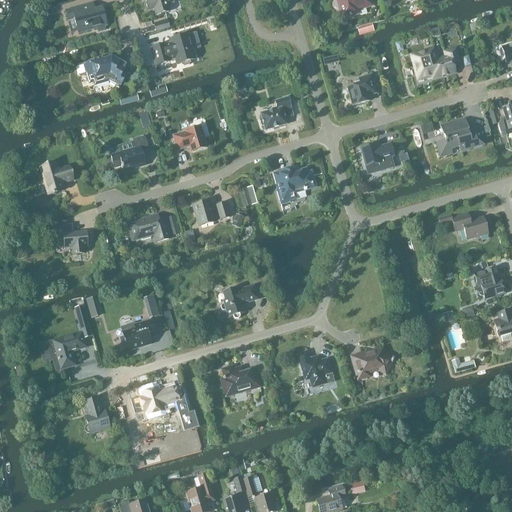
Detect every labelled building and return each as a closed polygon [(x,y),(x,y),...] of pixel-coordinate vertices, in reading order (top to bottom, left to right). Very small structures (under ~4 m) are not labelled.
[(169,12),(166,3),(173,1),(172,0),(144,0),(148,11),(155,9),(157,15),(169,12)] [(372,7),(370,0),(336,0),(337,1),(336,2),(334,3),(334,6),(334,8),(336,9),(338,10),(341,9),(344,19),(349,17),(349,18),(351,17),(359,15),(358,11),(372,7)] [(74,9),(65,12),(67,22),(76,19),(80,32),(86,30),(87,32),(97,29),(98,31),(105,29),(104,27),(106,26),(102,9),(91,12),(89,5),(74,9)] [(167,21),(154,25),(156,32),(170,28),(167,21)] [(357,29),(360,36),(374,32),(372,24),(357,29)] [(438,29),(430,31),(432,38),(440,36),(438,29)] [(192,52),(188,35),(169,40),(170,44),(165,46),(164,45),(150,49),(155,66),(169,62),(169,61),(175,60),(176,65),(181,64),(182,66),(184,67),(189,65),(190,64),(190,62),(195,60),(194,58),(195,56),(194,53),(192,52)] [(500,51),(500,52),(501,57),(503,58),(504,57),(506,63),(511,61),(511,63),(511,45),(502,49),(502,50),(500,51)] [(446,59),(438,62),(434,48),(409,55),(416,82),(434,77),(448,73),(448,75),(455,73),(452,64),(459,62),(455,50),(445,53),(446,59)] [(143,55),(147,71),(152,69),(147,53),(143,55)] [(82,65),(73,67),(75,75),(80,77),(87,75),(88,79),(89,82),(90,83),(93,82),(108,78),(110,83),(115,86),(117,83),(123,86),(129,75),(123,72),(126,67),(126,66),(125,65),(115,59),(115,60),(112,58),(107,60),(106,59),(84,65),(83,66),(82,65)] [(150,72),(147,77),(152,81),(155,75),(150,72)] [(182,80),(185,87),(200,82),(197,75),(182,80)] [(352,106),(370,101),(367,91),(374,89),(370,76),(359,80),(360,84),(347,88),(352,106)] [(120,107),(139,102),(137,93),(118,98),(120,107)] [(265,131),(286,125),(285,119),(292,117),(290,107),(288,99),(275,102),(277,110),(261,115),(262,120),(261,120),(262,127),(264,126),(265,131)] [(511,103),(508,105),(508,107),(503,109),(508,130),(511,128),(511,103)] [(488,110),(492,125),(499,123),(494,108),(488,110)] [(148,114),(139,116),(143,129),(151,126),(148,114)] [(468,132),(464,120),(440,127),(444,141),(436,143),(440,158),(452,155),(450,150),(459,148),(460,152),(484,145),(479,128),(468,132)] [(206,148),(201,128),(185,132),(185,133),(173,137),(177,151),(186,148),(185,147),(189,146),(191,153),(206,148)] [(138,168),(145,166),(141,153),(148,151),(144,137),(133,140),(135,150),(110,157),(113,169),(121,167),(122,169),(123,169),(124,172),(134,169),(134,168),(138,167),(138,168)] [(375,146),(361,150),(366,168),(368,175),(393,168),(390,158),(393,157),(390,145),(376,149),(375,146)] [(406,154),(398,156),(400,162),(408,160),(406,154)] [(55,164),(40,168),(42,175),(48,196),(53,194),(54,195),(56,195),(56,193),(63,191),(62,188),(63,188),(65,184),(65,183),(73,181),(69,168),(57,171),(57,170),(55,164)] [(297,172),(296,168),(290,170),(290,169),(289,170),(290,173),(287,174),(286,171),(285,171),(273,175),(277,191),(276,191),(280,205),(288,203),(288,202),(294,200),(292,194),(304,190),(304,191),(310,190),(312,189),(314,187),(314,185),(314,183),(311,172),(307,173),(306,169),(297,172)] [(252,187),(239,191),(244,208),(257,205),(252,187)] [(211,209),(209,202),(193,206),(199,228),(215,223),(214,219),(219,217),(220,221),(230,218),(226,203),(216,206),(216,207),(211,209)] [(235,215),(231,226),(239,229),(243,218),(235,215)] [(470,223),(467,215),(451,220),(455,233),(464,231),(467,241),(488,235),(483,219),(470,223)] [(169,237),(165,220),(159,222),(157,216),(126,224),(131,242),(141,239),(142,241),(151,239),(150,236),(154,235),(156,242),(165,239),(165,238),(169,237)] [(174,217),(167,219),(172,237),(179,235),(174,217)] [(73,234),(72,225),(55,227),(57,241),(64,240),(64,249),(72,248),(73,255),(84,254),(83,247),(87,247),(86,233),(73,234)] [(478,286),(480,286),(481,288),(480,289),(478,291),(478,293),(479,296),(480,297),(484,297),(484,300),(505,295),(501,280),(499,280),(496,269),(475,276),(478,286)] [(258,300),(254,286),(254,287),(250,288),(249,288),(238,291),(237,289),(223,293),(225,301),(223,302),(224,304),(223,305),(221,306),(221,308),(221,310),(222,310),(224,311),(226,311),(228,318),(233,316),(233,318),(234,319),(236,320),(237,319),(239,318),(239,316),(238,315),(244,313),(242,304),(245,303),(246,304),(258,300)] [(95,299),(88,301),(90,310),(98,308),(95,299)] [(156,305),(147,308),(150,319),(159,316),(156,305)] [(81,307),(73,309),(76,319),(84,317),(81,307)] [(511,316),(510,311),(497,315),(499,320),(494,322),(497,333),(499,332),(500,338),(510,335),(511,340),(511,316)] [(452,313),(442,316),(444,324),(454,322),(452,313)] [(29,326),(35,324),(32,316),(26,318),(27,319),(29,326)] [(125,348),(127,352),(151,345),(149,336),(156,334),(152,322),(121,333),(123,338),(120,339),(123,349),(125,348)] [(53,342),(39,346),(43,362),(52,360),(56,374),(76,368),(75,366),(71,352),(86,348),(82,333),(64,339),(53,342)] [(385,354),(384,348),(376,350),(377,352),(370,354),(369,352),(362,355),(362,357),(361,357),(360,357),(360,358),(356,359),(356,358),(354,359),(359,377),(368,375),(368,373),(377,370),(385,375),(393,361),(392,360),(393,358),(385,354)] [(307,353),(297,355),(305,381),(310,380),(312,385),(313,386),(315,387),(317,387),(326,385),(333,382),(331,374),(327,360),(319,362),(318,358),(311,360),(307,358),(308,356),(307,353)] [(455,374),(461,372),(458,364),(452,365),(455,374)] [(242,372),(242,370),(240,369),(239,369),(233,370),(231,369),(226,369),(224,371),(222,372),(224,378),(223,378),(223,380),(220,381),(225,398),(235,395),(234,392),(245,389),(246,392),(260,388),(255,369),(242,372)] [(159,395),(158,389),(141,394),(143,398),(138,399),(137,401),(140,411),(142,413),(147,411),(148,416),(164,411),(163,407),(179,402),(176,390),(159,395)] [(104,421),(98,399),(84,403),(88,416),(85,417),(88,426),(87,426),(85,428),(85,430),(85,432),(87,433),(89,434),(90,434),(109,429),(107,420),(104,421)] [(135,445),(130,430),(123,432),(127,447),(135,445)] [(190,511),(209,511),(205,495),(212,492),(207,475),(198,478),(201,489),(186,494),(190,511)] [(237,494),(245,492),(241,478),(233,481),(237,494)] [(248,498),(256,496),(251,479),(243,481),(248,498)] [(330,498),(317,501),(319,511),(340,511),(342,511),(339,499),(345,497),(342,487),(328,491),(330,498)] [(258,511),(275,511),(272,503),(274,502),(272,494),(255,499),(258,511)] [(225,511),(242,511),(240,504),(242,504),(240,496),(223,501),(225,511)] [(114,501),(106,503),(108,509),(116,507),(114,501)] [(149,511),(146,501),(130,506),(128,503),(118,505),(120,511),(149,511)]
